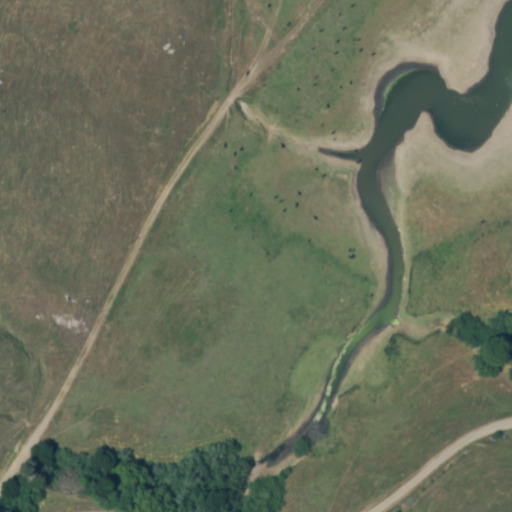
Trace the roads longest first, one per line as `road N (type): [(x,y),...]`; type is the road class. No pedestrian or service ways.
road 1 (track): [(282,0),(0,487)]
road 2 (residential): [(379,511),(490,429),(511,427)]
